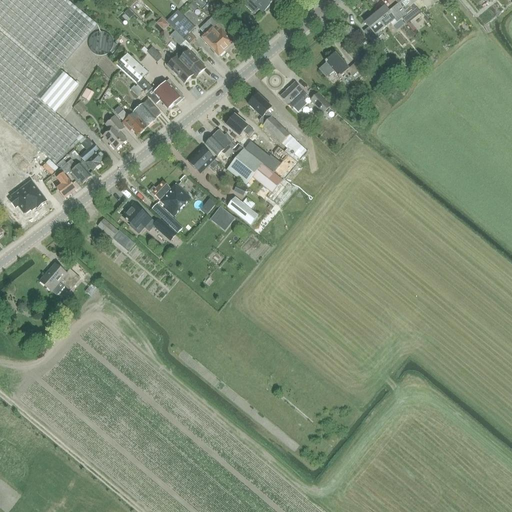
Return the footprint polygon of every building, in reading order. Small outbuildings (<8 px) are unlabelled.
[(0,0),(0,117),(56,165),(79,143),(82,145),(87,140),(56,113),(79,86),(60,70),(98,26),(66,0),(0,0)] [(276,0),(249,0),(244,5),(254,15),(259,10),(263,13),(276,0)] [(394,0),(398,4),(393,8),(402,19),(407,25),(421,13),(414,5),(410,0),(394,0)] [(402,19),(393,8),(389,12),(385,7),(375,15),(385,28),(390,24),(392,27),(402,19)] [(483,8),(479,12),(485,19),(489,15),(483,8)] [(166,22),(175,31),(183,40),(195,29),(178,11),(166,22)] [(380,33),(385,28),(375,15),(365,23),(369,28),(364,32),(373,43),(382,35),(380,33)] [(234,43),(224,32),(227,29),(214,16),(211,19),(217,25),(212,30),(220,38),(217,42),(225,51),(234,43)] [(217,25),(211,19),(200,30),(206,36),(202,39),(219,57),(225,51),(217,42),(220,38),(212,30),(217,25)] [(119,34),(126,40),(130,35),(123,29),(119,34)] [(114,45),(114,43),(113,39),(112,37),(111,35),(109,33),(107,32),(105,31),(103,31),(100,31),(98,32),(96,33),(94,34),(93,36),(91,38),(91,40),(90,43),(90,45),(91,47),(92,50),(94,51),(97,54),(99,54),(102,55),(104,55),(106,54),(108,53),(110,52),(112,50),(113,48),(114,45)] [(185,42),(183,40),(175,31),(170,36),(180,47),(185,42)] [(157,63),(162,59),(152,48),(148,53),(157,63)] [(177,58),(194,75),(196,78),(206,69),(185,48),(176,57),(177,58)] [(354,82),(365,72),(357,62),(349,69),(335,54),(325,63),(326,64),(319,70),(326,78),(334,72),(339,78),(345,73),(354,82)] [(116,67),(121,71),(138,86),(142,91),(150,99),(156,105),(160,101),(168,110),(174,104),(176,106),(184,98),(183,97),(169,81),(163,86),(160,82),(152,89),(143,80),(148,75),(126,55),(116,67)] [(184,84),(194,75),(177,58),(168,67),(184,84)] [(83,93),(91,96),(95,87),(86,83),(83,93)] [(295,84),(281,97),(292,109),(293,108),(298,113),(307,105),(304,102),(308,98),(295,84)] [(135,86),(131,90),(138,98),(142,94),(141,93),(142,91),(138,86),(136,88),(135,86)] [(318,94),(310,101),(323,115),(331,107),(318,94)] [(258,95),(248,106),(262,119),(259,121),(264,126),(263,127),(282,144),(283,144),(288,149),(299,159),(306,151),(290,136),(271,118),(272,117),(268,113),(272,109),(266,103),(264,101),(258,95)] [(133,114),(147,129),(156,120),(156,119),(161,115),(149,100),(133,114)] [(81,104),(74,109),(79,115),(86,109),(81,104)] [(147,129),(133,114),(128,119),(119,109),(115,112),(119,116),(124,122),(123,123),(130,132),(133,130),(138,136),(147,129)] [(235,116),(226,126),(240,137),(243,133),(250,138),(255,133),(248,127),(235,116)] [(116,151),(127,141),(120,133),(124,128),(115,118),(106,126),(111,131),(104,138),(116,151)] [(207,144),(206,145),(217,158),(222,153),(228,159),(229,157),(234,161),(227,170),(246,186),(252,178),(272,194),(268,199),(275,205),(291,186),(285,181),(284,180),(283,181),(263,165),(240,147),(236,152),(235,152),(233,150),(237,146),(227,136),(225,138),(219,132),(213,138),(210,141),(209,141),(207,143),(207,144)] [(100,164),(106,159),(94,145),(94,146),(88,140),(82,145),(87,152),(80,158),(93,172),(101,165),(100,164)] [(3,157),(11,166),(24,153),(16,144),(3,157)] [(253,146),(248,152),(274,173),(280,165),(271,158),(270,159),(253,146)] [(203,148),(189,162),(200,174),(208,167),(212,171),(218,166),(214,161),(214,160),(203,148)] [(279,148),(274,155),(283,163),(275,173),(284,180),(285,181),(298,165),(297,163),(296,163),(284,153),(279,148)] [(12,165),(21,178),(40,165),(33,156),(27,161),(24,157),(12,165)] [(62,169),(67,174),(69,173),(70,174),(72,173),(83,185),(92,177),(81,165),(77,168),(71,161),(62,169)] [(0,197),(4,201),(19,185),(0,166),(0,197)] [(68,181),(64,176),(63,175),(58,179),(62,185),(57,190),(64,199),(76,190),(69,180),(68,181)] [(12,199),(9,201),(15,210),(18,207),(25,216),(31,211),(31,212),(36,208),(37,210),(48,202),(32,181),(11,197),(12,199)] [(173,217),(191,199),(176,185),(171,190),(163,182),(152,194),(166,208),(165,209),(173,217)] [(235,198),(227,208),(251,226),(258,216),(235,198)] [(134,205),(123,217),(131,225),(129,227),(139,235),(145,228),(150,233),(154,228),(171,242),(176,235),(159,220),(156,223),(152,221),(134,205)] [(157,205),(152,210),(177,234),(182,229),(157,205)] [(221,208),(212,218),(225,230),(234,218),(221,208)] [(112,239),(118,232),(104,220),(98,227),(112,239)] [(70,292),(81,279),(70,270),(67,274),(55,265),(40,282),(52,292),(57,297),(65,288),(70,292)] [(55,482),(64,474),(60,470),(51,478),(55,482)]
